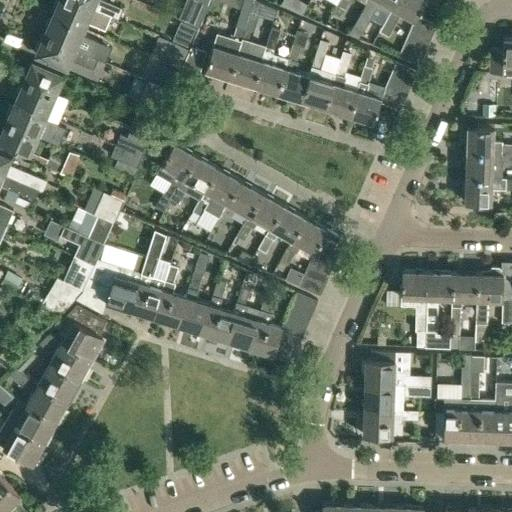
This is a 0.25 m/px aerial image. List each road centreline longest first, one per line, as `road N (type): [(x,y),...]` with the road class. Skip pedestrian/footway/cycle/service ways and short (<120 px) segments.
road 1 (residential): [(318,471),(330,364),(388,232)]
road 2 (residential): [(388,232),(490,12)]
road 3 (residential): [(318,471),(511,477)]
road 4 (residential): [(179,511),(318,471)]
road 5 (residential): [(511,240),(388,232)]
